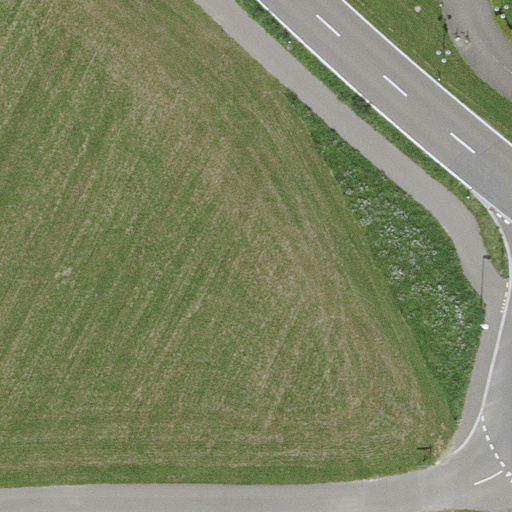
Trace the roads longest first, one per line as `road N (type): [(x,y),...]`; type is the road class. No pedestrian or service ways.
road 1 (track): [(0,506),(297,503),(473,485),(511,471)]
road 2 (secondary): [(304,0),(511,185)]
